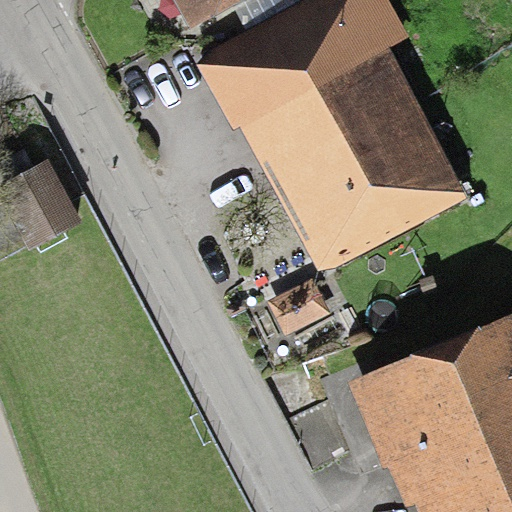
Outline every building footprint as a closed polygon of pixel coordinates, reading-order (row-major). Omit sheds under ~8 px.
[(171,0),(190,34),(251,0),(171,0)] [(412,42),(387,0),(311,0),(215,50),(198,72),(234,140),(242,136),(321,280),(466,202),(389,54),(412,42)] [(49,149),(0,172),(0,193),(24,243),(81,216),(49,149)] [(315,281),(268,304),(286,340),(332,317),(315,281)] [(511,511),(511,323),(348,390),(385,478),(389,476),(403,511),(511,511)]
